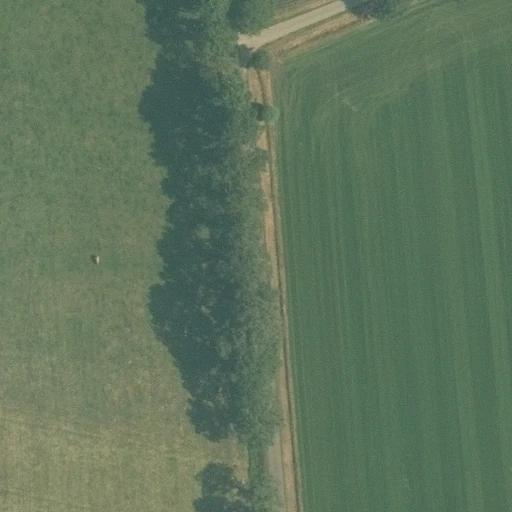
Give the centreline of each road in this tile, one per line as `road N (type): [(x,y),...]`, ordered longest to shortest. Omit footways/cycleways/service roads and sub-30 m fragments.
road 1 (tertiary): [(277,511),(235,49)]
road 2 (unclassified): [(235,49),(354,0)]
